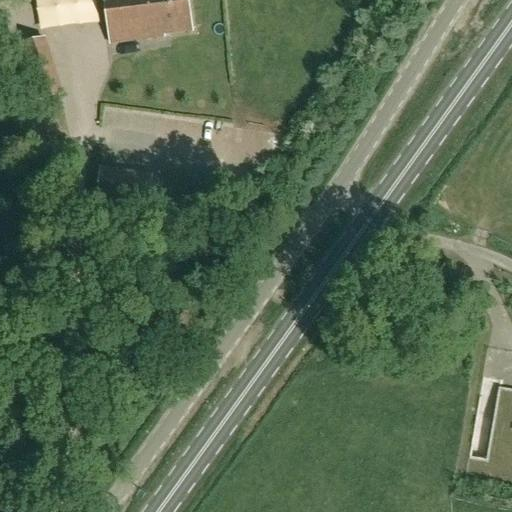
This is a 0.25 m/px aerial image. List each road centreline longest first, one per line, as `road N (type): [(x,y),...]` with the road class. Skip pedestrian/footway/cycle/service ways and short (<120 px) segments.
road 1 (unclassified): [(107,511),(333,193)]
road 2 (primary): [(164,511),(375,220)]
road 3 (primary): [(375,220),(511,29)]
road 4 (unclassified): [(333,193),(457,0)]
